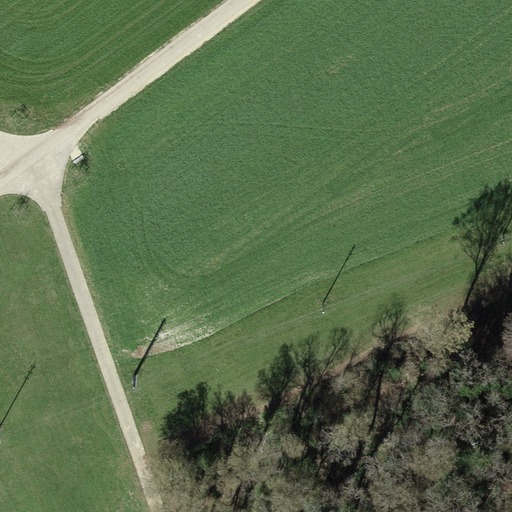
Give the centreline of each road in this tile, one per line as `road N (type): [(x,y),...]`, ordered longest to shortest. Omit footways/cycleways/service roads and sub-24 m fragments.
road 1 (track): [(36,160),(159,511)]
road 2 (track): [(0,186),(249,0)]
